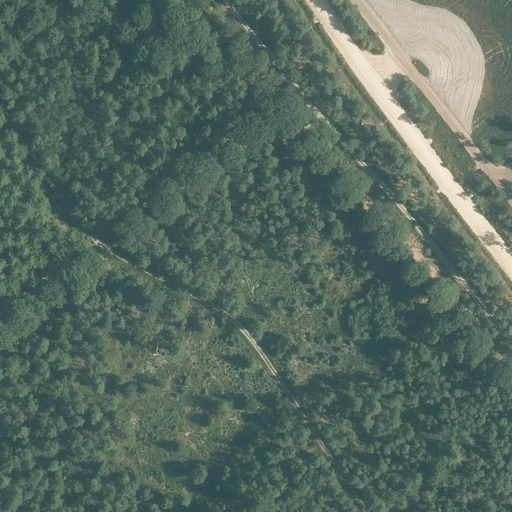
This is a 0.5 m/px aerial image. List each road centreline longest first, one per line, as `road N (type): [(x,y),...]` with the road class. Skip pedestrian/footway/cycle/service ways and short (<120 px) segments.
road 1 (track): [(363,511),(250,338),(224,312),(80,228),(0,106)]
road 2 (track): [(511,342),(225,0)]
road 3 (track): [(0,322),(289,78)]
road 4 (track): [(321,0),(511,258)]
